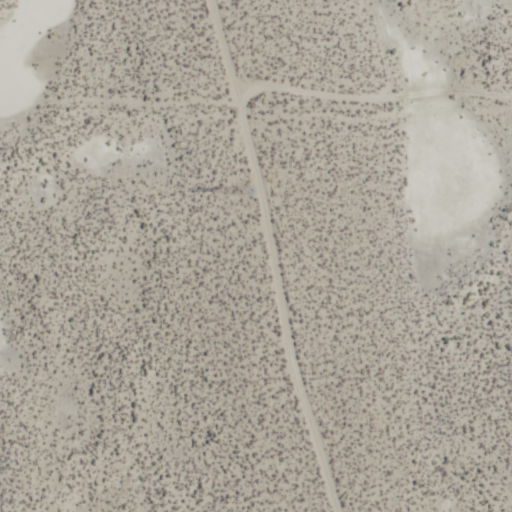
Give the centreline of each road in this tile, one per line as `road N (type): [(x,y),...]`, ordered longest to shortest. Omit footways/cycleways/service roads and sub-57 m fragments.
road 1 (track): [(218,0),(301,383),(342,511)]
road 2 (track): [(511,98),(244,97)]
